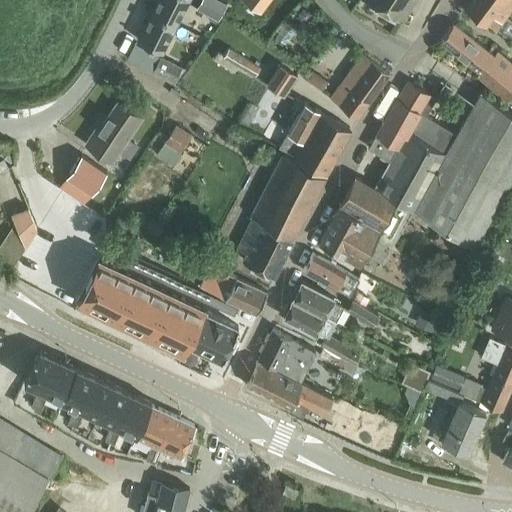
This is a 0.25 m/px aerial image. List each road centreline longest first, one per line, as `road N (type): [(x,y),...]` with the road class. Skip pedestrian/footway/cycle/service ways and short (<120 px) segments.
road 1 (residential): [(228,413),(235,379),(358,142),(410,61)]
road 2 (secondary): [(228,413),(342,471),(465,507)]
road 3 (secondary): [(0,298),(228,413)]
road 4 (unclassified): [(0,129),(42,124),(68,104),(131,0)]
